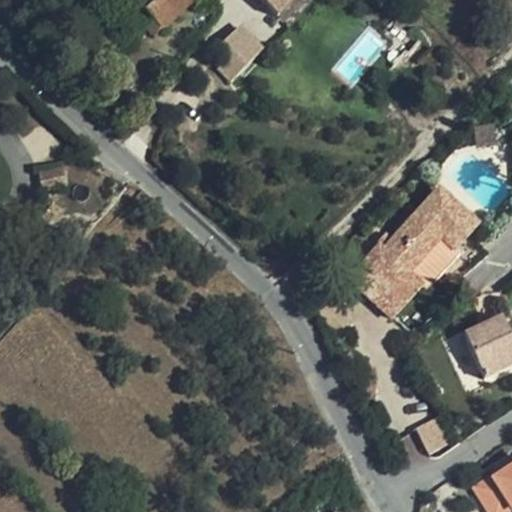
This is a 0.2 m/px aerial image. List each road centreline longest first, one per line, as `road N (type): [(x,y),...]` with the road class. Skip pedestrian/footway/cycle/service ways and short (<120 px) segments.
road 1 (residential): [(0,39),(278,304),(383,495)]
road 2 (residential): [(383,495),(511,421)]
